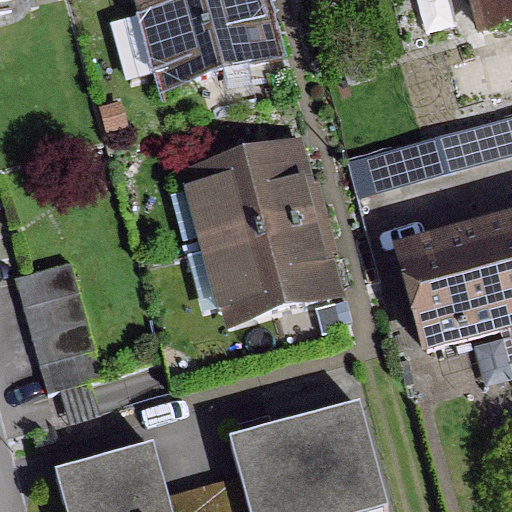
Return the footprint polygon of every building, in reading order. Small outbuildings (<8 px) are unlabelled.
[(143,0),(148,16),(207,0),(143,0)] [(248,0),(207,0),(148,16),(168,90),(265,64),(248,0)] [(511,0),(469,0),(479,37),(511,28),(511,0)] [(452,143),(399,157),(405,180),(458,165),(452,143)] [(191,178),(211,253),(308,226),(288,152),(191,178)] [(308,226),(211,253),(231,326),(328,301),(308,226)] [(511,227),(477,237),(504,333),(511,330),(511,227)] [(422,356),(504,333),(477,237),(395,260),(422,356)] [(66,269),(11,284),(43,400),(98,385),(66,269)] [(225,448),(235,487),(242,511),(382,511),(355,412),(225,448)] [(163,511),(149,453),(54,479),(63,511),(242,511),(235,487),(177,503),(179,511),(163,511)]
